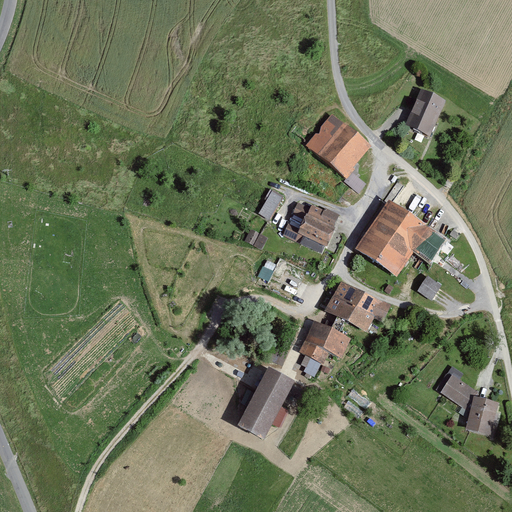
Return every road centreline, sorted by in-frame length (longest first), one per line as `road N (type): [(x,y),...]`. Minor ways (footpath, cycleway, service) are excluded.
road 1 (unclassified): [(332,0),(344,96),(371,135),(446,199),(474,241),(511,380)]
road 2 (track): [(78,511),(92,470),(113,441),(233,303),(253,295),(307,305),(339,270)]
